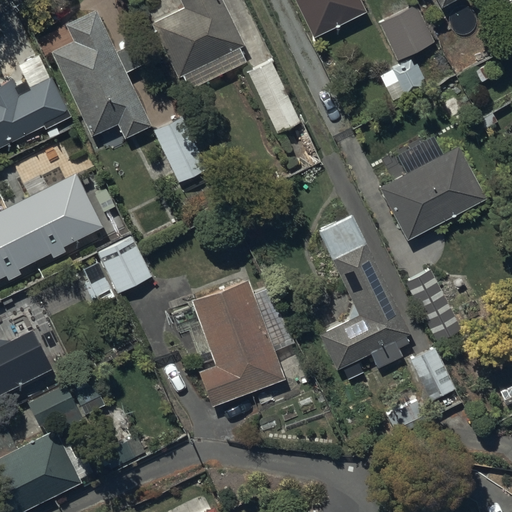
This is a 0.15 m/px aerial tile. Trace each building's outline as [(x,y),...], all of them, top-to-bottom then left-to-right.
[(179,0),(180,2),(149,18),(175,72),(180,69),(187,85),(244,57),(237,41),(241,39),(222,0),(179,0)] [(356,0),(298,0),(314,32),(361,9),(356,0)] [(414,6),(382,22),(398,55),(431,39),(414,6)] [(71,41),(49,51),(89,136),(115,124),(122,139),(149,126),(94,9),(63,24),(71,41)] [(409,57),(378,73),(392,100),(427,83),(416,62),(412,63),(409,57)] [(272,58),(248,69),(276,131),(301,120),(272,58)] [(11,78),(0,84),(0,132),(4,140),(45,120),(46,123),(68,113),(51,79),(29,90),(25,81),(15,86),(11,78)] [(181,117),(151,131),(176,184),(206,170),(181,117)] [(458,146),(382,186),(409,238),(486,199),(458,146)] [(73,175),(0,211),(0,274),(6,271),(8,274),(16,270),(15,267),(52,249),(53,252),(64,246),(62,243),(98,224),(73,175)] [(345,316),(315,330),(332,366),(367,349),(374,365),(397,354),(392,345),(403,340),(399,331),(404,329),(346,210),(313,226),(350,301),(345,316)] [(129,238),(100,253),(119,290),(148,275),(129,238)] [(88,280),(83,283),(93,303),(112,294),(95,259),(80,266),(88,280)] [(431,268),(408,280),(442,350),(467,337),(451,305),(464,298),(452,273),(437,280),(431,268)] [(244,271),(188,292),(213,359),(197,365),(209,398),(282,371),(244,271)] [(0,392),(48,369),(29,332),(0,346),(0,392)] [(454,389),(434,348),(409,359),(429,401),(454,389)] [(76,386),(73,387),(84,407),(103,398),(93,377),(88,380),(84,373),(73,379),(76,386)] [(67,382),(29,400),(41,425),(56,418),(62,430),(85,418),(67,382)] [(424,418),(415,398),(385,411),(395,431),(424,418)] [(104,454),(97,457),(103,469),(111,466),(110,464),(143,447),(135,430),(125,435),(124,432),(99,444),(104,454)] [(0,511),(10,511),(76,482),(52,432),(17,449),(0,456),(0,511)]
